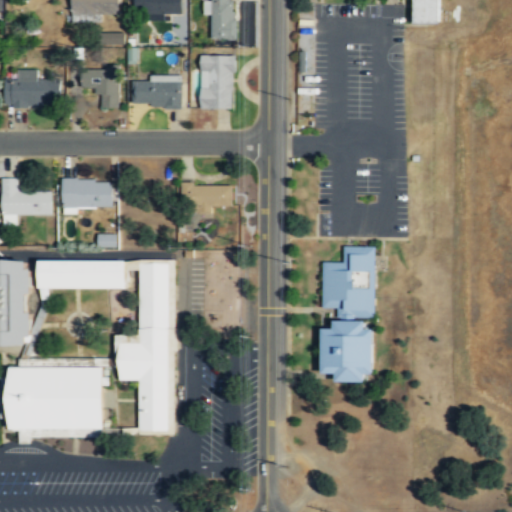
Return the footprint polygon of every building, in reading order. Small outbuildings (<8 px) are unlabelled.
[(71,0),(71,17),(120,16),(120,0),(71,0)] [(135,0),(135,14),(182,14),(182,0),(135,0)] [(212,15),(211,39),(235,39),(235,0),(204,0),(204,15),(212,15)] [(439,22),(439,0),(414,0),(414,22),(439,22)] [(124,44),(124,32),(102,32),(102,45),(124,44)] [(200,108),(236,108),(236,54),(201,54),(200,108)] [(99,108),(119,108),(119,69),(82,69),(82,90),(99,89),(99,108)] [(38,70),(10,70),(11,107),(60,107),(59,82),(38,82),(38,70)] [(182,108),(183,81),(133,81),(132,107),(182,108)] [(22,177),(2,177),(2,225),(17,225),(17,214),(52,214),(52,188),(22,188),(22,177)] [(63,179),(63,207),(113,208),(113,180),(63,179)] [(233,205),(233,183),(183,183),(183,211),(212,211),(212,205),(233,205)] [(116,247),(115,234),(96,234),(97,247),(116,247)] [(375,316),(376,245),(344,245),(344,261),(323,260),(323,306),(337,306),(338,310),(337,315),(375,316)] [(171,430),(171,328),(171,259),(143,259),(141,335),(120,334),(119,367),(125,367),(124,380),(143,380),(142,430),(171,430)] [(130,260),(130,288),(111,288),(45,288),(45,260),(130,260)] [(0,346),(29,346),(35,313),(35,262),(0,261),(0,346)] [(373,372),(374,327),(365,327),(365,319),(333,319),(333,327),(322,326),(321,372),(335,372),(335,380),(365,380),(364,372),(373,372)] [(107,429),(107,367),(22,367),(16,368),(15,429),(107,429)]
